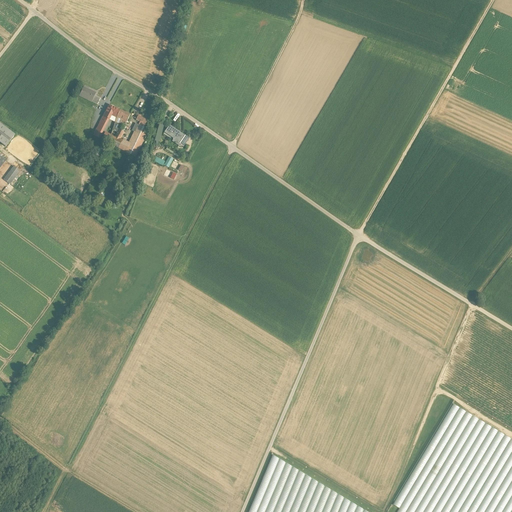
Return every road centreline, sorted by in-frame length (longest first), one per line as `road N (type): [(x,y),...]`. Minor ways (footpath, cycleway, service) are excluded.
road 1 (track): [(232,147),(49,511)]
road 2 (track): [(242,511),(357,235)]
road 3 (track): [(511,251),(471,305),(387,511)]
road 4 (track): [(357,235),(494,0)]
road 5 (track): [(357,235),(511,329)]
road 6 (track): [(209,132),(357,235)]
road 7 (track): [(300,13),(459,67)]
road 8 (track): [(232,147),(303,0)]
road 9 (track): [(0,420),(133,511)]
